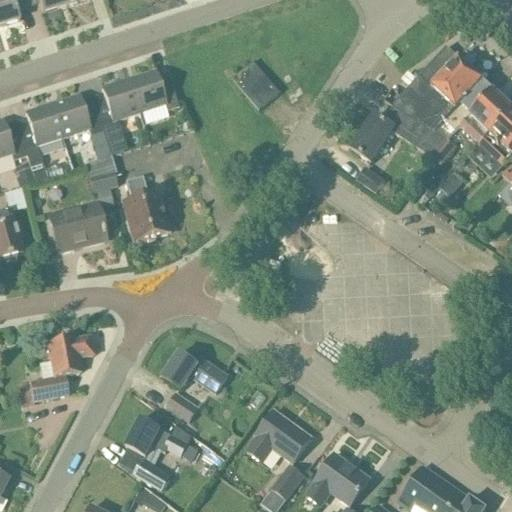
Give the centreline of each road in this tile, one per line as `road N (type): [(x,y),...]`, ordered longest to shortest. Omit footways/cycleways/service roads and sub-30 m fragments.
road 1 (residential): [(437,459),(470,407),(487,358),(489,323),(478,294),(292,164)]
road 2 (residential): [(437,459),(257,333),(172,289)]
road 3 (residential): [(0,80),(250,0)]
road 4 (residential): [(41,511),(158,305)]
road 5 (residential): [(172,289),(236,238),(292,164)]
road 6 (residential): [(292,164),(356,60),(389,24)]
road 7 (residential): [(0,313),(119,298),(158,305)]
